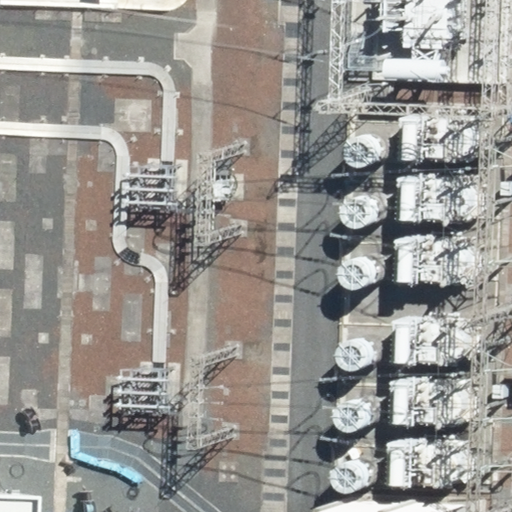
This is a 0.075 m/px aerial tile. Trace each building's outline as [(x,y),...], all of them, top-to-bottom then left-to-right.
[(480,0),(432,0),(432,11),(480,13),(480,0)] [(477,35),(429,34),(428,74),(476,75),(477,35)] [(418,157),(489,158),(490,108),(419,107),(418,157)] [(410,137),(366,136),(357,488),(401,489),(410,137)] [(488,175),(418,174),(417,214),(488,215),(488,175)] [(487,238),(417,236),(416,280),(486,281),(487,238)] [(412,359),(483,360),(484,310),(413,309),(412,359)] [(482,377),(412,376),(411,416),(481,418),(482,377)] [(481,440),(410,439),(409,482),(480,484),(481,440)]
